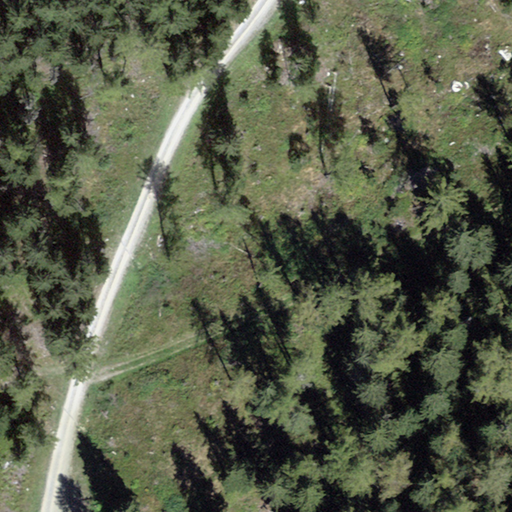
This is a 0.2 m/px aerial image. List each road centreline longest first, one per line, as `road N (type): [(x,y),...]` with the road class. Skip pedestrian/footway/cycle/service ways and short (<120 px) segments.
road 1 (track): [(50,511),(82,345),(169,167),(264,0)]
road 2 (track): [(511,209),(69,388)]
